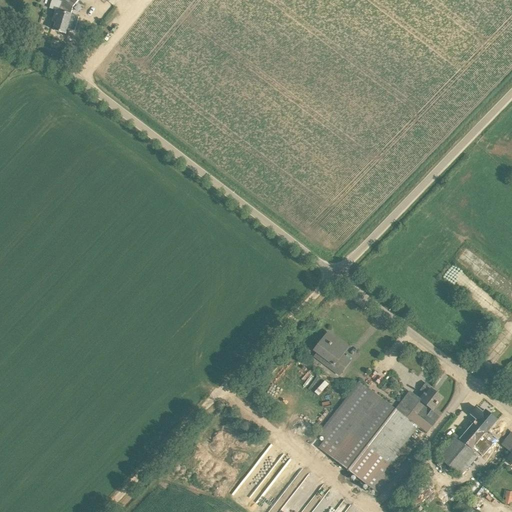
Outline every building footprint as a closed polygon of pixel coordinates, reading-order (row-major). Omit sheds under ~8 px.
[(54,31),(65,34),(71,15),(56,10),(53,22),(56,23),(54,31)] [(347,348),(328,333),(314,351),(316,353),(313,357),(338,376),(350,361),(342,355),(347,348)] [(401,414),(359,381),(318,434),(326,440),(318,450),(376,495),(415,445),(408,440),(417,428),(401,414)] [(415,396),(401,414),(417,428),(426,434),(441,414),(433,409),(442,398),(430,389),(425,396),(423,395),(420,400),(415,396)] [(511,453),(511,452),(503,444),(488,431),(497,420),(485,410),(483,413),(477,408),(471,415),(477,420),(461,439),(479,455),(497,471),(508,458),(511,453)] [(461,439),(454,433),(435,455),(460,477),(479,455),(461,439)] [(511,453),(508,458),(511,461),(511,433),(503,444),(511,452),(511,453)] [(466,511),(470,508),(461,500),(456,507),(461,511),(466,511)]
